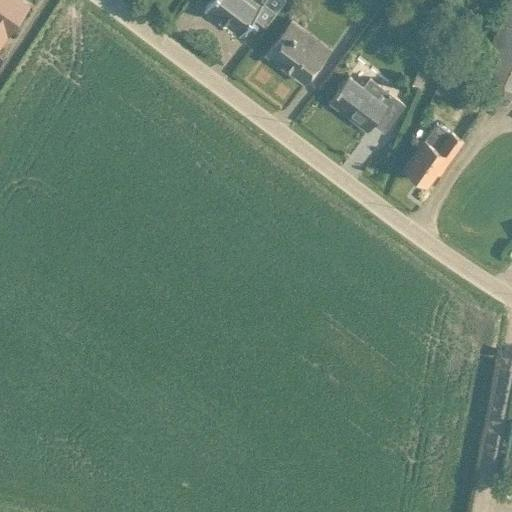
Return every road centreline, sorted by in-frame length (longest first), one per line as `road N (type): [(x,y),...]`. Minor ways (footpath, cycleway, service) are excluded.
road 1 (unclassified): [(105,0),(511,296)]
road 2 (track): [(477,511),(511,323)]
road 3 (unknown): [(511,112),(411,224)]
